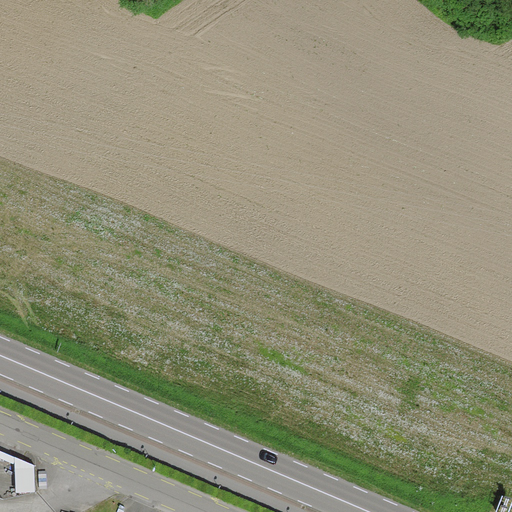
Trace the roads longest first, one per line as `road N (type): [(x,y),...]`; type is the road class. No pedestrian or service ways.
road 1 (primary): [(369,511),(0,354)]
road 2 (unclassified): [(204,511),(0,423)]
